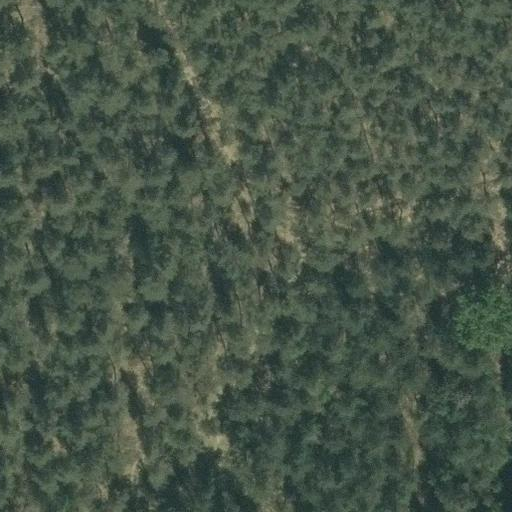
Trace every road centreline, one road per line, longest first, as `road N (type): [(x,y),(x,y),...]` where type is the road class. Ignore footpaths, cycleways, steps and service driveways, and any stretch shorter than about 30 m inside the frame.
road 1 (track): [(167,0),(322,253)]
road 2 (track): [(322,253),(208,431)]
road 3 (track): [(511,200),(354,236),(322,253)]
